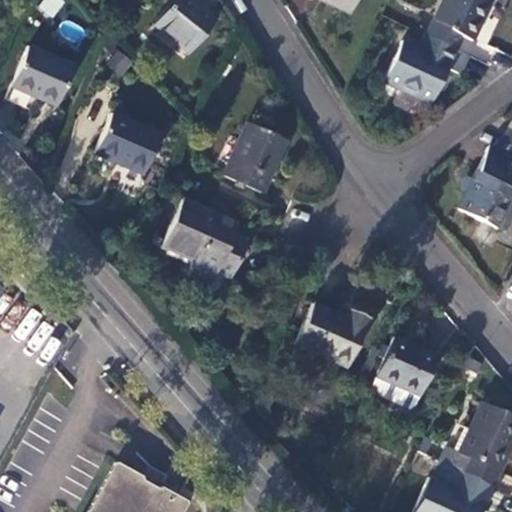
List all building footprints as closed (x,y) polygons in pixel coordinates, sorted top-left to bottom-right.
[(64,0),(41,0),(36,9),(52,20),(65,0),(64,0)] [(189,0),(171,0),(151,25),(187,54),(215,19),(194,2),(193,3),(189,0)] [(317,0),(348,14),(354,0),(317,0)] [(441,0),(424,36),(455,50),(461,37),(471,42),(489,0),(441,0)] [(400,41),(381,82),(429,104),(446,68),(457,74),(466,55),(455,50),(424,36),(418,50),(400,41)] [(72,67),(26,47),(9,86),(55,107),(72,67)] [(119,49),(105,62),(118,76),(132,63),(119,49)] [(160,135),(110,113),(92,154),(142,176),(160,135)] [(260,194),(284,141),(244,123),(221,176),(260,194)] [(464,193),(456,210),(495,230),(511,196),(511,141),(508,139),(501,135),(493,151),(486,148),(470,181),(465,179),(460,191),(464,193)] [(180,200),(159,246),(191,261),(186,272),(210,283),(215,271),(229,278),(245,242),(230,235),(212,227),(216,216),(180,200)] [(216,216),(212,227),(230,235),(235,225),(216,216)] [(309,306),(291,345),(345,370),(368,318),(347,309),(342,321),(309,306)] [(391,337),(374,376),(401,388),(418,396),(436,357),(391,337)] [(369,388),(396,400),(401,388),(374,376),(369,388)] [(511,417),(479,403),(456,452),(444,446),(437,462),(490,487),(507,450),(505,450),(511,435),(511,417)] [(437,462),(413,511),(478,511),(490,487),(437,462)] [(178,511),(185,502),(156,486),(155,489),(140,481),(142,478),(114,463),(86,511),(178,511)]
